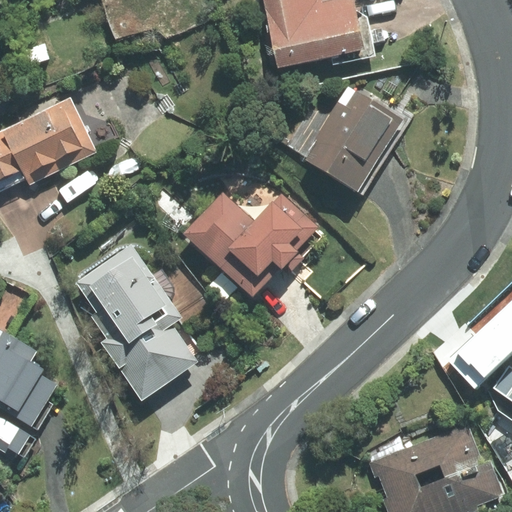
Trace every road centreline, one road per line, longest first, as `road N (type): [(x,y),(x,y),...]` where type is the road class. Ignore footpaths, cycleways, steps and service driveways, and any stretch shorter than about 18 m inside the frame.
road 1 (residential): [(485,0),(506,99),(497,169),(480,212),(440,271),(264,444)]
road 2 (residential): [(147,511),(214,466),(264,444)]
